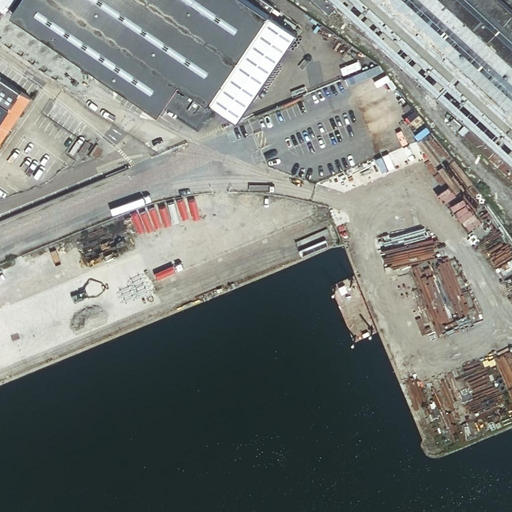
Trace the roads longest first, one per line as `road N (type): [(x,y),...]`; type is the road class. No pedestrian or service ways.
road 1 (unknown): [(0,360),(362,219),(511,279)]
road 2 (unclassified): [(212,150),(0,238)]
